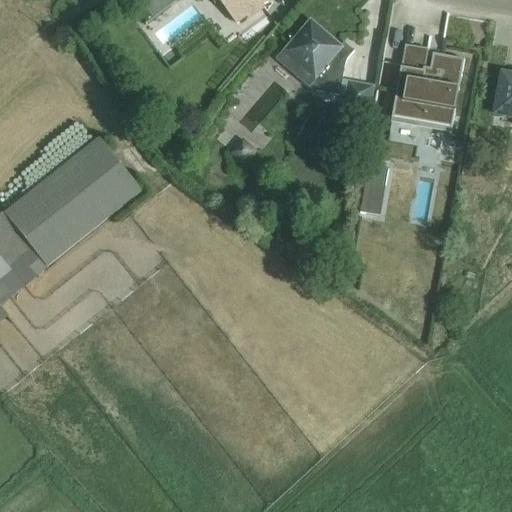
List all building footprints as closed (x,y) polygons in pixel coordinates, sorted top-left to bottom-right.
[(150,0),(142,6),(153,22),(182,0),(150,0)] [(210,0),(215,6),(218,3),(237,29),(247,22),(248,24),(264,11),(262,8),(266,5),(266,0),(210,0)] [(278,66),(310,92),(311,91),(311,92),(314,93),(316,95),(319,95),(322,96),(340,99),(345,100),(343,112),(370,117),(375,89),(349,84),(343,83),(345,72),(345,70),(346,67),(347,65),(348,63),(355,55),(354,54),(350,58),(311,25),(278,66)] [(392,127),(451,137),(465,61),(464,61),(463,64),(434,59),(431,74),(425,73),(428,56),(431,43),(430,42),(428,53),(406,49),(392,127)] [(289,95),(299,85),(288,74),(278,84),(289,95)] [(502,77),(495,119),(511,122),(511,79),(503,77),(502,77)] [(99,140),(0,220),(0,327),(8,321),(0,311),(0,309),(142,194),(99,140)] [(369,169),(361,217),(380,220),(388,172),(369,169)]
